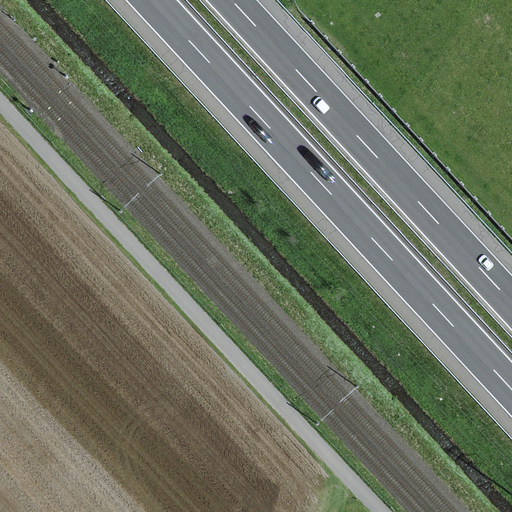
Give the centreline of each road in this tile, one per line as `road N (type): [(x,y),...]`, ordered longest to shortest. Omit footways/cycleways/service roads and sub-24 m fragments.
road 1 (track): [(0,103),(379,511)]
road 2 (motorway): [(149,0),(511,391)]
road 3 (motorway): [(511,304),(229,0)]
